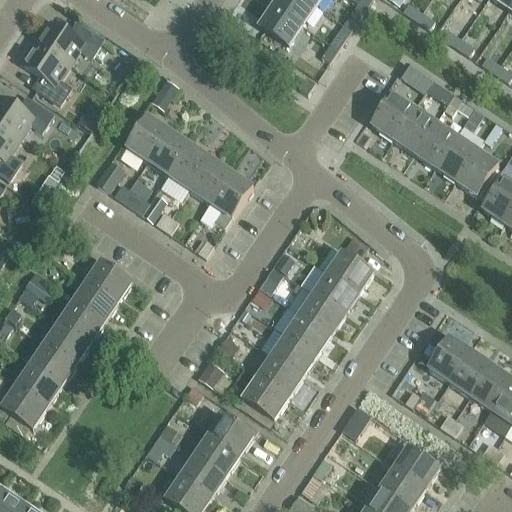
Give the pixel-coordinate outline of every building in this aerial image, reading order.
[(303,30),(317,10),(301,0),(280,0),(274,10),(303,30)] [(323,0),(301,0),(317,10),(323,0)] [(365,15),(373,2),(370,0),(363,0),(356,10),(365,15)] [(413,0),(403,17),(416,25),(421,17),(427,8),(414,0),(413,0)] [(510,15),(511,11),(511,0),(491,0),(490,2),(510,15)] [(303,30),(274,10),(260,32),(289,51),(303,30)] [(348,23),(356,28),(365,15),(356,10),(348,23)] [(332,13),(325,28),(336,33),(342,18),(332,13)] [(434,26),(421,17),(416,25),(429,34),(434,26)] [(51,27),(36,48),(70,71),(81,55),(91,62),(102,46),(77,29),(76,31),(80,33),(74,42),(51,27)] [(455,52),(461,44),(448,35),(442,43),(455,52)] [(338,55),(347,41),(339,36),(330,49),(338,55)] [(461,44),(455,52),(468,61),(474,52),(461,44)] [(59,87),(70,71),(36,48),(22,70),(45,85),(39,94),(35,92),(34,93),(60,110),(70,94),(59,87)] [(321,62),(329,68),(338,55),(330,49),(321,62)] [(487,61),(481,69),(495,78),(501,70),(487,61)] [(405,86),(414,73),(405,67),(397,80),(405,86)] [(495,78),(508,87),(511,81),(511,77),(501,70),(495,78)] [(416,90),(430,98),(436,88),(422,79),(416,90)] [(306,84),(299,94),(308,100),(315,89),(306,84)] [(393,145),(414,113),(392,98),(371,130),(393,145)] [(1,101),(0,102),(0,131),(20,146),(31,129),(42,137),(52,121),(27,104),(26,105),(30,108),(24,117),(1,101)] [(447,110),(444,115),(452,121),(456,115),(467,122),(473,114),(453,101),(447,110)] [(414,159),(435,127),(414,113),(393,145),(414,159)] [(472,137),(484,121),(475,115),(463,131),(472,137)] [(97,125),(84,116),(77,126),(91,135),(97,125)] [(147,168),(169,136),(147,121),(126,153),(147,168)] [(456,141),(435,127),(414,159),(435,173),(456,141)] [(0,131),(0,177),(10,184),(20,169),(10,162),(20,146),(0,131)] [(168,182),(190,150),(169,136),(147,168),(168,182)] [(477,155),(456,141),(435,173),(456,187),(477,155)] [(189,196),(210,164),(190,150),(168,182),(189,196)] [(477,155),(456,187),(477,202),(499,170),(477,155)] [(232,178),(210,164),(189,196),(210,210),(232,178)] [(97,190),(108,197),(123,174),(112,167),(97,190)] [(232,224),(253,192),(232,178),(210,210),(221,217),(214,227),(225,234),(231,224),(232,224)] [(504,230),(511,217),(511,188),(504,183),(482,215),(504,230)] [(123,190),(115,202),(122,206),(130,195),(123,190)] [(122,206),(143,220),(151,208),(130,195),(122,206)] [(156,200),(151,208),(143,220),(152,227),(166,207),(156,200)] [(27,208),(12,211),(15,227),(30,224),(27,208)] [(171,223),(165,218),(157,230),(164,235),(171,223)] [(171,223),(164,235),(171,239),(178,228),(171,223)] [(206,246),(198,258),(206,263),(213,251),(206,246)] [(351,263),(358,268),(369,252),(361,247),(351,263)] [(351,263),(342,257),(328,279),(359,300),(374,279),(358,268),(351,263)] [(283,258),(274,272),(285,279),(294,265),(283,258)] [(101,267),(86,288),(118,310),(132,288),(101,267)] [(273,273),(263,288),(273,295),(283,280),(273,273)] [(359,300),(328,279),(313,300),(345,321),(359,300)] [(26,292),(38,300),(48,307),(56,295),(33,281),(26,292)] [(118,310),(86,288),(72,309),(104,331),(118,310)] [(269,301),(258,294),(251,305),(264,314),(271,303),(269,301)] [(345,321),(313,300),(299,321),(331,342),(345,321)] [(104,331),(72,309),(58,330),(90,352),(104,331)] [(22,320),(12,313),(5,323),(15,330),(22,320)] [(235,327),(248,336),(257,323),(244,314),(235,327)] [(285,342),(317,363),(331,342),(299,321),(285,342)] [(6,326),(0,333),(0,335),(7,340),(13,331),(6,326)] [(44,351),(75,373),(90,352),(58,330),(44,351)] [(226,341),(217,353),(230,363),(239,351),(226,341)] [(317,363),(285,342),(271,363),(303,384),(317,363)] [(427,374),(449,389),(470,358),(448,343),(427,374)] [(75,373),(44,351),(29,372),(61,393),(75,373)] [(470,358),(449,389),(470,403),(491,372),(470,358)] [(303,384),(271,363),(257,383),(289,405),(303,384)] [(209,366),(197,384),(212,394),(223,376),(209,366)] [(61,393),(29,372),(15,393),(47,414),(61,393)] [(491,372),(470,403),(491,417),(511,386),(491,372)] [(257,383),(238,412),(270,433),(289,405),(257,383)] [(483,428),(504,442),(511,431),(511,430),(511,386),(491,417),(483,428)] [(203,398),(192,391),(184,403),(195,410),(203,398)] [(47,414),(15,393),(1,414),(33,436),(47,414)] [(412,397),(404,409),(411,413),(419,402),(412,397)] [(423,397),(419,402),(411,413),(425,423),(436,406),(423,397)] [(208,442),(240,463),(254,442),(222,420),(208,442)] [(447,420),(439,432),(446,437),(454,425),(447,420)] [(446,437),(454,442),(462,431),(454,425),(446,437)] [(159,439),(176,450),(182,440),(166,429),(159,439)] [(176,450),(159,439),(145,460),(156,467),(163,457),(169,461),(176,450)] [(208,442),(194,463),(226,484),(240,463),(208,442)] [(489,449),(481,460),(488,465),(496,454),(489,449)] [(425,495),(440,474),(408,453),(394,474),(425,495)] [(488,465),(495,470),(503,459),(496,454),(488,465)] [(511,466),(502,461),(496,471),(510,479),(511,476),(511,466)] [(226,484),(194,463),(180,484),(211,505),(226,484)] [(312,481),(320,486),(331,469),(323,464),(312,481)] [(414,511),(425,495),(394,474),(380,495),(404,511),(414,511)] [(320,486),(312,481),(301,497),(317,508),(328,492),(320,486)] [(206,511),(211,505),(180,484),(165,505),(175,511),(206,511)] [(20,511),(24,506),(2,491),(0,493),(0,511),(20,511)] [(404,511),(380,495),(368,511),(404,511)] [(303,511),(307,506),(298,500),(290,511),(303,511)]
